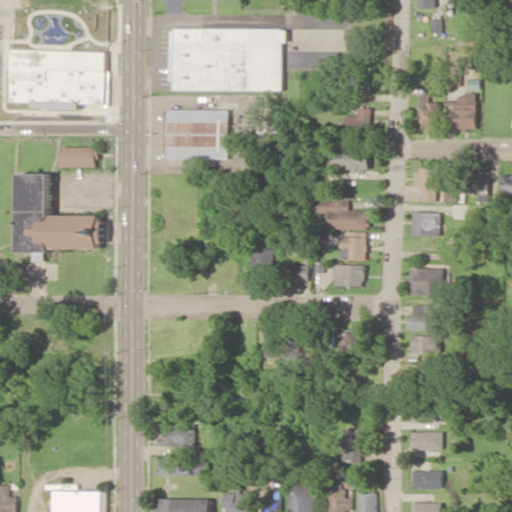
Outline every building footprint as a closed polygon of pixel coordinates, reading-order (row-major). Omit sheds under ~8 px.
[(174,89),(284,89),(285,41),(289,41),(290,28),(174,27),(174,89)] [(109,51),(14,49),(13,101),(108,103),(109,51)] [(463,86),(464,65),(449,64),(448,85),(463,86)] [(431,92),(421,93),(422,127),(442,127),(441,100),(432,101),(431,92)] [(479,95),(456,94),(455,128),(478,129),(479,95)] [(346,115),(347,133),(373,132),(372,106),(360,107),(360,114),(346,115)] [(169,158),(230,157),(230,108),(168,109),(169,158)] [(100,166),(100,146),(63,145),(62,166),(100,166)] [(372,149),(339,148),(339,169),(372,170),(372,149)] [(425,200),(440,201),(441,168),(417,167),(417,187),(426,187),(425,200)] [(54,214),(54,172),(23,172),(22,252),(37,252),(37,260),(46,260),(46,252),(53,252),(53,247),(106,248),(106,214),(54,214)] [(491,193),(491,174),(471,174),(470,193),(491,193)] [(330,228),(369,229),(370,210),(351,209),(351,200),(318,199),(317,212),(331,213),(330,228)] [(444,211),(415,211),(414,235),(443,236),(444,211)] [(342,258),(369,259),(369,236),(342,236),(342,258)] [(276,248),(256,247),(255,276),(269,277),(270,266),(276,266),(276,248)] [(0,272),(9,273),(8,257),(0,257),(0,272)] [(367,264),(336,263),(336,284),(367,285),(367,264)] [(311,280),(311,264),(291,265),(291,280),(311,280)] [(446,294),(447,267),(412,266),(412,284),(414,284),(413,293),(446,294)] [(431,304),(415,304),(415,312),(410,313),(410,329),(442,329),(442,312),(432,312),(431,304)] [(267,324),(267,356),(282,356),(282,324),(267,324)] [(286,327),(285,357),(301,357),(302,327),(286,327)] [(371,355),(372,330),(343,329),(343,354),(371,355)] [(414,334),(414,351),(440,352),(441,335),(414,334)] [(414,421),(444,422),(444,404),(414,403),(414,421)] [(160,434),(161,434),(160,445),(197,446),(197,424),(160,423),(160,434)] [(363,461),(364,427),(344,427),(344,461),(363,461)] [(444,448),(444,431),(413,431),(414,448),(444,448)] [(211,460),(197,459),(196,474),(210,474),(211,460)] [(193,474),(193,461),(161,460),(161,474),(193,474)] [(444,469),(414,469),(414,487),(444,487),(444,469)] [(353,497),(346,497),(345,483),(330,484),(330,511),(345,511),(345,510),(354,509),(353,497)] [(12,484),(0,484),(0,509),(18,509),(18,496),(12,496),(12,484)] [(316,511),(316,484),(291,484),(291,511),(316,511)] [(108,511),(109,491),(56,489),(55,511),(108,511)] [(377,511),(377,491),(360,492),(360,511),(377,511)] [(226,511),(255,511),(255,497),(243,497),(243,492),(227,492),(226,511)] [(213,511),(214,498),(162,497),(161,511),(213,511)] [(443,511),(443,501),(415,502),(414,511),(443,511)]
